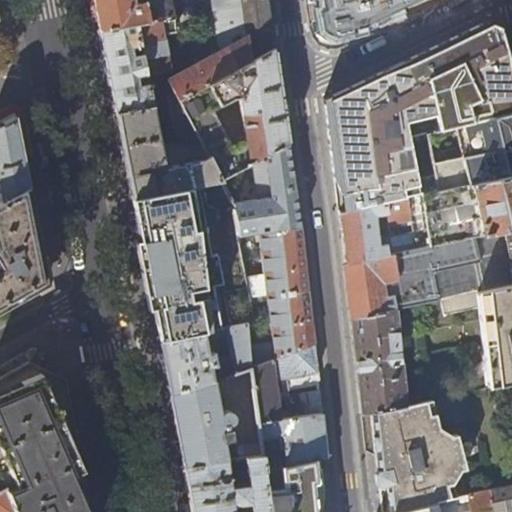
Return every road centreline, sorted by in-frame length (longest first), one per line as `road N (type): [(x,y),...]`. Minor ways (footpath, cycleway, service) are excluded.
road 1 (residential): [(350,511),(301,88)]
road 2 (secondary): [(47,36),(96,284)]
road 3 (secondary): [(96,284),(139,511)]
road 4 (residential): [(480,0),(301,88)]
